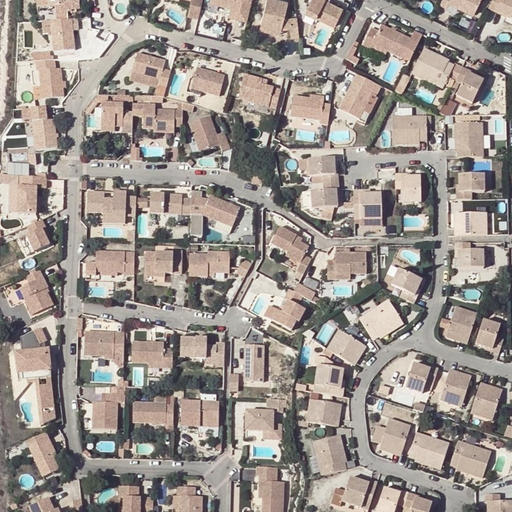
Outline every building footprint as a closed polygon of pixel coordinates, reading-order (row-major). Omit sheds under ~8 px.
[(38,0),(39,9),(48,9),(47,0),(38,0)] [(57,22),(68,21),(68,13),(72,13),(72,10),(80,10),(79,0),(47,0),(48,9),(56,8),(57,22)] [(191,0),(188,15),(198,17),(202,0),(191,0)] [(230,6),(229,13),(247,18),(251,0),(209,0),(209,1),(230,6)] [(281,30),(284,18),(288,1),(283,0),(266,0),(262,18),(268,27),(281,30)] [(326,0),(312,0),(307,11),(318,17),(335,25),(344,9),(329,2),(326,0)] [(481,0),(442,0),(440,4),(447,8),(450,3),(474,15),(481,0)] [(498,6),(509,12),(511,13),(511,0),(492,0),(489,6),(496,9),(498,6)] [(508,15),(509,12),(498,6),(496,9),(508,15)] [(317,20),(318,17),(307,11),(306,14),(317,20)] [(291,38),(299,37),(297,17),(288,18),(290,29),(291,38)] [(268,27),(262,18),(259,30),(280,35),(281,30),(268,27)] [(288,18),(284,18),(281,30),(290,29),(288,18)] [(55,54),(75,52),(73,31),(72,20),(68,21),(57,22),(51,23),(55,54)] [(371,49),(371,48),(373,45),(387,52),(402,59),(412,40),(395,32),(391,30),(381,25),(378,31),(371,28),(362,45),(371,49)] [(386,55),(387,52),(373,45),(371,48),(386,55)] [(444,91),(450,79),(455,68),(449,65),(438,60),(439,58),(425,51),(413,76),(444,91)] [(160,79),(158,86),(166,88),(170,72),(163,70),(165,62),(137,54),(132,71),(160,79)] [(55,69),(54,61),(35,63),(36,72),(39,72),(40,87),(42,100),(63,98),(62,89),(61,82),(60,69),(55,69)] [(456,66),(455,68),(450,79),(456,82),(462,69),(456,66)] [(458,98),(473,105),(485,83),(474,78),(468,75),(470,73),(462,69),(456,82),(463,85),(457,97),(458,98)] [(132,71),(129,81),(158,89),(158,86),(160,79),(132,71)] [(225,79),(198,72),(192,92),(219,99),(225,79)] [(399,82),(406,86),(409,79),(403,76),(399,82)] [(357,77),(340,112),(360,122),(364,113),(373,95),(378,97),(382,89),(357,77)] [(261,88),(262,82),(245,78),(238,102),(276,112),(281,93),(266,89),(261,88)] [(404,91),(406,86),(399,82),(397,87),(404,91)] [(166,88),(158,86),(158,89),(155,97),(160,98),(163,99),(166,88)] [(34,101),(42,100),(40,87),(33,88),(34,101)] [(329,127),(331,107),(324,106),(325,102),(310,100),(293,98),(290,118),(305,120),(320,123),(320,126),(329,127)] [(473,105),(458,98),(455,104),(469,112),(473,105)] [(142,128),(153,129),(167,129),(167,126),(182,127),(182,112),(182,104),(177,102),(177,112),(155,111),(155,106),(136,106),(136,117),(143,117),(142,128)] [(122,133),(132,133),(132,117),(133,114),(133,113),(123,113),(123,104),(101,103),(101,127),(115,128),(122,128),(122,133)] [(182,104),(182,112),(192,112),(193,107),(182,104)] [(54,121),(49,121),(46,122),(45,109),(31,111),(36,152),(57,150),(54,121)] [(371,116),(364,113),(360,122),(366,125),(371,116)] [(431,132),(430,117),(392,118),(392,145),(407,145),(407,142),(420,142),(427,142),(427,132),(431,132)] [(208,118),(188,125),(200,154),(219,146),(222,152),(229,150),(222,133),(215,136),(208,118)] [(320,123),(305,120),(303,130),(316,132),(317,126),(320,126),(320,123)] [(483,125),(455,125),(455,140),(458,139),(458,152),(458,160),(483,159),(483,125)] [(311,185),(337,183),(336,176),(334,176),(333,169),(333,158),(307,160),(308,178),(311,178),(311,185)] [(308,178),(307,160),(297,161),(298,172),(305,171),(306,178),(308,178)] [(253,174),(251,184),(261,186),(263,177),(253,174)] [(420,204),(420,179),(409,179),(402,180),(402,176),(395,176),(395,191),(402,191),(402,204),(420,204)] [(485,176),(459,177),(459,187),(460,195),(457,195),(457,202),(472,202),(472,194),(485,194),(485,176)] [(19,196),(20,179),(0,177),(0,187),(10,188),(9,196),(19,196)] [(20,179),(19,196),(19,215),(37,216),(37,208),(37,199),(37,190),(47,190),(47,183),(47,180),(20,179)] [(311,211),(336,209),(336,198),(335,191),(337,191),(337,183),(311,185),(312,192),(310,193),(311,208),(311,211)] [(361,192),(353,192),(354,221),(361,221),(382,221),(381,196),(368,196),(361,196),(361,192)] [(103,216),(125,217),(135,217),(136,206),(136,201),(136,198),(126,198),(126,193),(113,193),(113,200),(104,200),(104,193),(87,193),(87,213),(103,214),(103,216)] [(311,208),(310,193),(301,193),(302,208),(311,208)] [(150,196),(149,215),(190,216),(190,200),(181,200),(181,197),(150,196)] [(201,237),(202,216),(216,222),(232,228),(239,209),(232,206),(227,204),(209,197),(208,199),(201,199),(190,199),(190,200),(190,216),(189,237),(201,237)] [(486,214),(455,215),(455,227),(457,227),(457,237),(486,237),(486,214)] [(125,224),(125,217),(103,216),(103,223),(125,224)] [(44,237),(40,231),(44,229),(41,222),(26,228),(29,236),(25,238),(32,254),(48,246),(44,237)] [(229,235),(232,228),(216,222),(214,228),(229,235)] [(296,236),(287,231),(280,228),(279,229),(271,244),(287,253),(285,257),(299,265),(296,272),(297,272),(303,276),(311,260),(304,256),(309,247),(300,243),(294,240),(296,236)] [(25,257),(32,254),(25,238),(18,241),(25,257)] [(470,252),(470,245),(455,245),(455,253),(457,253),(458,260),(458,270),(483,270),(483,252),(470,252)] [(101,272),(117,273),(123,273),(123,275),(134,275),(134,252),(95,251),(95,262),(85,262),(84,275),(95,275),(95,272),(101,272)] [(491,252),(483,252),(483,270),(495,269),(495,257),(491,257),(491,252)] [(172,254),(146,253),(145,273),(165,274),(181,274),(181,258),(172,257),(172,254)] [(189,256),(188,279),(207,280),(207,275),(214,275),(228,276),(229,254),(208,253),(207,256),(189,256)] [(366,274),(366,253),(350,253),(342,253),(335,254),(335,266),(327,266),(327,280),(335,280),(335,274),(350,274),(366,274)] [(242,261),(236,274),(244,279),(251,266),(242,261)] [(390,286),(398,270),(390,266),(385,276),(391,278),(387,285),(390,286)] [(402,292),(399,299),(412,305),(415,297),(413,296),(416,290),(420,280),(398,270),(390,286),(402,292)] [(27,298),(22,300),(30,317),(51,307),(44,290),(46,289),(38,272),(35,274),(29,277),(25,279),(28,286),(23,288),(27,298)] [(300,281),(303,276),(297,272),(294,278),(300,281)] [(18,290),(22,300),(27,298),(23,288),(18,290)] [(297,307),(302,297),(293,293),(289,291),(284,300),(287,302),(281,313),(276,311),(271,321),(290,331),(295,321),(298,323),(304,311),(297,307)] [(319,301),(307,295),(305,299),(306,300),(315,304),(317,305),(319,301)] [(315,304),(306,300),(305,303),(314,308),(315,304)] [(358,320),(371,341),(377,337),(388,330),(390,333),(402,325),(387,302),(358,320)] [(455,308),(451,322),(446,338),(457,341),(458,340),(468,343),(477,315),(455,308)] [(443,337),(446,338),(451,322),(443,319),(440,328),(445,330),(443,337)] [(327,320),(317,339),(327,344),(337,325),(327,320)] [(476,346),(487,349),(493,351),(492,354),(499,356),(503,342),(497,340),(501,327),(484,322),(476,346)] [(49,350),(45,350),(41,350),(40,344),(45,342),(47,341),(41,328),(21,337),(22,352),(17,353),(17,356),(16,356),(18,382),(35,380),(35,381),(38,380),(50,374),(50,372),(51,372),(49,350)] [(354,341),(358,334),(349,329),(345,335),(354,341)] [(390,333),(388,330),(377,337),(379,340),(390,333)] [(104,357),(104,360),(111,360),(119,369),(123,369),(123,363),(123,354),(124,336),(114,336),(114,333),(84,332),(83,356),(104,357)] [(332,355),(352,367),(358,358),(360,359),(366,348),(354,341),(345,335),(339,332),(327,352),(332,355)] [(232,366),(241,366),(242,338),(232,338),(232,366)] [(206,355),(206,360),(206,363),(216,364),(216,367),(224,367),(225,344),(217,344),(216,347),(207,347),(207,340),(181,339),(180,358),(190,358),(190,354),(206,355)] [(163,364),(162,369),(172,370),(172,350),(163,350),(163,344),(132,343),(131,362),(148,363),(163,364)] [(263,346),(244,346),(243,383),(262,383),(263,346)] [(332,355),(327,352),(325,351),(322,355),(329,360),(332,355)] [(317,368),(313,395),(342,399),(343,392),(339,391),(340,384),(342,371),(331,369),(332,365),(325,360),(315,359),(314,367),(317,368)] [(434,383),(438,369),(431,367),(430,369),(423,367),(413,364),(405,388),(423,393),(424,388),(427,381),(434,383)] [(460,374),(460,375),(450,372),(440,400),(462,407),(472,377),(460,374)] [(38,387),(42,426),(53,421),(50,374),(38,380),(45,380),(45,386),(38,387)] [(238,392),(238,376),(230,376),(229,392),(238,392)] [(434,383),(427,381),(424,388),(432,391),(434,383)] [(492,421),(502,391),(491,388),(490,390),(480,386),(471,414),(492,421)] [(110,387),(110,395),(125,395),(125,387),(122,387),(118,387),(110,387)] [(124,404),(125,395),(110,395),(109,403),(101,403),(93,403),(91,430),(116,431),(116,407),(116,403),(124,404)] [(102,395),(101,403),(109,403),(110,395),(102,395)] [(282,412),(282,400),(266,400),(266,411),(245,411),(245,430),(262,431),(272,431),(272,424),(272,412),(282,412)] [(335,428),(336,417),(339,417),(340,406),(308,401),(305,424),(306,424),(335,428)] [(181,427),(199,428),(200,420),(206,420),(206,422),(218,423),(218,403),(215,403),(200,402),(181,402),(181,427)] [(164,425),(173,425),(173,403),(166,403),(153,403),(132,403),(132,423),(164,424),(164,425)] [(426,406),(417,403),(414,410),(423,413),(424,413),(426,406)] [(410,429),(389,422),(385,432),(380,447),(379,452),(390,456),(391,453),(401,457),(410,429)] [(280,440),(281,424),(272,424),(272,431),(262,431),(262,439),(280,440)] [(511,427),(508,426),(503,438),(511,440),(511,427)] [(385,432),(377,429),(372,444),(380,447),(385,432)] [(49,440),(45,433),(26,442),(26,443),(31,454),(43,478),(59,470),(52,456),(45,442),(49,440)] [(408,458),(427,464),(426,467),(440,472),(449,445),(416,434),(408,458)] [(342,451),(339,437),(312,443),(316,458),(319,473),(320,477),(345,471),(343,464),(340,452),(342,451)] [(56,454),(49,440),(45,442),(52,456),(56,454)] [(458,442),(450,466),(458,468),(469,472),(469,474),(483,479),(491,453),(458,442)] [(31,454),(26,443),(19,446),(24,457),(31,454)] [(319,473),(316,458),(309,460),(312,475),(319,473)] [(408,458),(407,461),(426,467),(427,464),(408,458)] [(258,477),(275,478),(276,468),(255,468),(255,477),(258,477)] [(369,485),(361,482),(350,478),(344,493),(335,490),(330,504),(340,507),(342,502),(368,511),(377,484),(370,482),(369,485)] [(281,511),(282,482),(275,482),(258,482),(257,499),(261,499),(260,511),(281,511)] [(116,497),(122,498),(121,509),(120,511),(137,511),(138,511),(138,502),(138,498),(136,498),(136,488),(117,487),(116,497)] [(193,498),(190,498),(190,488),(176,488),(176,497),(179,497),(179,509),(178,511),(200,511),(201,498),(193,498)] [(401,495),(394,493),(384,490),(376,511),(395,511),(397,506),(404,508),(409,494),(402,492),(401,495)] [(429,511),(432,505),(422,502),(415,500),(416,497),(409,494),(404,508),(402,511),(429,511)] [(511,511),(511,501),(501,502),(501,494),(486,494),(486,502),(489,502),(489,509),(489,511),(511,511)] [(171,509),(179,509),(179,497),(176,497),(171,497),(171,509)] [(143,502),(142,511),(151,511),(152,499),(143,498),(143,502)] [(54,511),(48,499),(29,508),(31,511),(54,511)] [(81,511),(81,503),(81,502),(72,503),(72,511),(81,511)]
